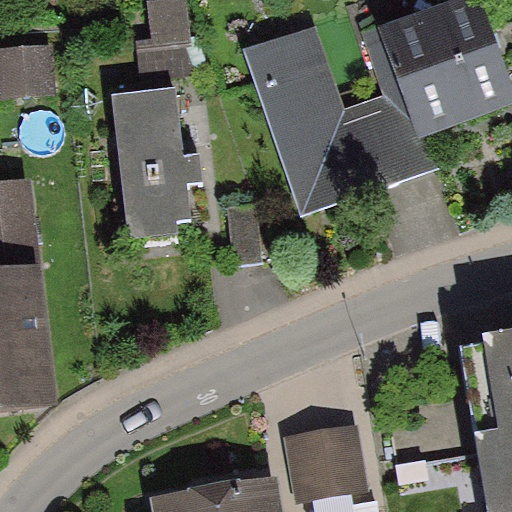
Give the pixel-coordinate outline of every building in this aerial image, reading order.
[(133,39),(138,83),(189,78),(185,46),(190,45),(185,0),(165,0),(147,2),(151,38),(133,39)] [(311,29),(244,53),(303,217),(439,169),(427,136),(511,106),(511,84),(482,0),(446,0),(361,30),(384,95),(340,110),(311,29)] [(45,53),(0,53),(0,99),(46,99),(45,53)] [(186,161),(180,93),(142,99),(114,102),(128,245),(180,242),(180,228),(194,227),(190,189),(205,187),(205,180),(204,160),(186,161)] [(0,420),(55,414),(28,189),(0,191),(0,420)] [(260,206),(230,207),(233,264),(263,263),(260,206)] [(511,511),(511,352),(463,361),(489,511),(511,511)] [(359,424),(286,437),(298,509),(371,497),(359,424)] [(284,511),(281,486),(151,505),(151,511),(284,511)]
